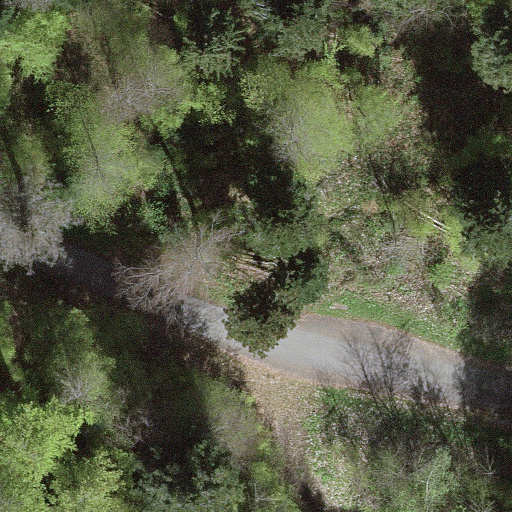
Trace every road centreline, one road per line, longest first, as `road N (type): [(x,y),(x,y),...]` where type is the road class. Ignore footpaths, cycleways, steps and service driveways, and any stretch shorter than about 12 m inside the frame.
road 1 (unclassified): [(511,389),(359,360),(0,232)]
road 2 (track): [(289,338),(288,429),(317,489),(341,511)]
